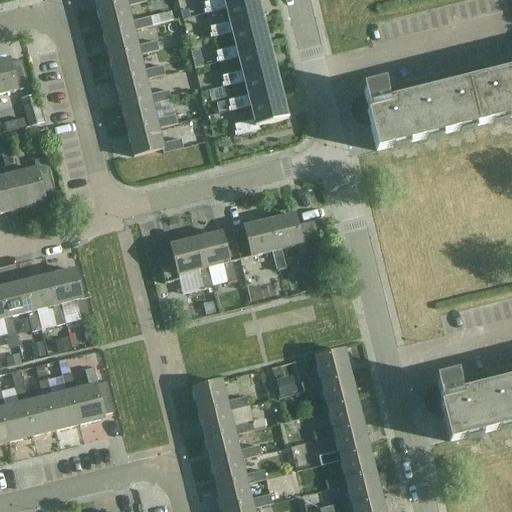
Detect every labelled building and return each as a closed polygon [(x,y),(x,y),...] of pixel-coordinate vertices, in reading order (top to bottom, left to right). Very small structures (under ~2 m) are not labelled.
[(94,0),(97,10),(127,3),(129,7),(147,3),(146,0),(94,0)] [(225,10),(224,4),(223,0),(204,5),(207,15),(225,10)] [(263,20),(258,0),(239,0),(224,4),(225,10),(229,24),(230,29),(263,20)] [(132,22),(129,7),(127,3),(97,10),(103,35),(134,27),(135,32),(153,27),(151,18),(132,22)] [(189,10),(181,13),(183,21),(191,19),(189,10)] [(173,22),(171,13),(159,16),(161,25),(173,22)] [(269,45),(263,20),(230,29),(231,35),(235,49),(236,53),(269,45)] [(231,35),(230,29),(229,24),(210,29),(213,39),(231,35)] [(153,27),(135,32),(134,27),(103,35),(109,59),(140,52),(141,56),(159,52),(153,27)] [(276,69),(269,45),(236,53),(238,59),(241,73),(242,78),(276,69)] [(238,59),(236,53),(235,49),(216,54),(219,64),(238,59)] [(191,53),(195,70),(203,68),(199,51),(191,53)] [(145,72),(141,56),(140,52),(109,59),(115,84),(146,76),(147,81),(166,76),(163,67),(145,72)] [(0,62),(0,95),(29,88),(23,61),(11,64),(10,60),(0,62)] [(282,94),(276,69),(242,78),(244,84),(247,98),(248,102),(282,94)] [(244,84),(242,78),(241,73),(222,78),(225,88),(244,84)] [(151,96),(147,81),(146,76),(115,84),(122,108),(152,100),(153,105),(172,101),(170,91),(151,96)] [(288,120),(282,94),(248,102),(250,108),(253,122),(255,129),(258,128),(288,120)] [(44,125),(37,96),(21,100),(29,129),(44,125)] [(250,108),(248,102),(247,98),(228,102),(231,113),(250,108)] [(157,120),(153,105),(152,100),(122,108),(128,133),(158,125),(159,130),(178,125),(176,116),(157,120)] [(216,105),(218,113),(227,111),(225,103),(216,105)] [(5,124),(8,133),(26,128),(24,119),(5,124)] [(259,132),(258,128),(255,129),(253,122),(235,127),(237,137),(259,132)] [(163,145),(159,130),(158,125),(128,133),(134,158),(163,151),(164,154),(184,149),(182,140),(163,145)] [(0,141),(0,144),(4,161),(13,158),(8,139),(0,141)] [(13,175),(17,174),(13,158),(4,161),(8,176),(0,178),(0,215),(22,210),(13,175)] [(22,210),(46,204),(45,200),(57,197),(47,159),(35,162),(36,169),(17,174),(13,175),(22,210)] [(277,252),(282,251),(297,247),(302,266),(325,260),(315,222),(298,227),(295,216),(270,222),(277,252)] [(287,270),(282,251),(277,252),(270,222),(244,228),(245,232),(234,235),(241,261),(273,253),(277,272),(287,270)] [(241,261),(234,235),(223,238),(222,234),(196,240),(204,270),(209,269),(224,265),(229,284),(238,282),(233,263),(241,261)] [(214,288),(209,269),(204,270),(196,240),(171,247),(172,251),(158,254),(166,285),(180,281),(179,277),(199,271),(204,290),(214,288)] [(57,307),(62,306),(77,302),(82,321),(91,319),(86,299),(82,300),(75,271),(49,277),(57,307)] [(67,325),(62,306),(57,307),(49,277),(25,283),(32,313),(37,312),(52,308),(57,327),(67,325)] [(42,331),(37,312),(32,313),(25,283),(0,289),(8,320),(13,318),(27,315),(32,334),(42,331)] [(18,337),(13,318),(8,320),(0,289),(0,321),(3,321),(8,340),(18,337)] [(55,342),(58,354),(70,351),(67,339),(55,342)] [(321,384),(351,377),(345,352),(315,359),(320,380),(302,385),(304,394),(323,389),(321,384)] [(21,365),(19,356),(6,359),(8,368),(21,365)] [(59,363),(63,377),(71,376),(67,361),(59,363)] [(44,367),(35,369),(38,378),(46,376),(44,367)] [(72,392),(80,427),(105,420),(104,417),(116,414),(108,383),(99,386),(95,370),(86,372),(90,388),(75,391),(72,392)] [(511,378),(489,383),(487,373),(447,382),(458,438),(511,426),(511,378)] [(72,392),(75,391),(72,375),(71,376),(63,377),(48,381),(52,397),(48,398),(57,432),(80,427),(72,392)] [(328,409),(358,401),(351,377),(321,384),(323,389),(327,405),(308,409),(310,418),(329,414),(328,409)] [(280,398),(293,394),(288,378),(276,381),(280,398)] [(48,398),(52,397),(48,381),(40,383),(44,399),(29,403),(25,404),(34,438),(57,432),(48,398)] [(229,408),(230,413),(249,408),(247,399),(228,403),(223,382),(193,390),(199,415),(229,408)] [(25,404),(29,403),(25,387),(17,389),(20,405),(5,409),(2,410),(10,444),(34,438),(25,404)] [(2,410),(5,409),(1,393),(0,393),(0,446),(10,444),(2,410)] [(334,433),(364,426),(358,401),(328,409),(329,414),(333,429),(314,433),(316,443),(335,438),(334,433)] [(234,428),(230,413),(229,408),(199,415),(205,440),(235,432),(236,437),(256,433),(253,423),(234,428)] [(340,458),(370,450),(364,426),(334,433),(335,438),(339,453),(320,458),(323,467),(341,463),(340,458)] [(240,452),(236,437),(235,432),(205,440),(211,464),(241,457),(243,462),(262,457),(259,447),(240,452)] [(346,482),(376,475),(370,450),(340,458),(341,463),(345,478),(326,482),(329,492),(347,487),(346,482)] [(246,477),(243,462),(241,457),(211,464),(218,489),(247,481),(249,486),(268,481),(265,472),(246,477)] [(319,511),(351,511),(354,511),(352,507),(382,499),(376,475),(346,482),(347,487),(351,502),(319,510),(319,511)] [(252,501),(249,486),(247,481),(218,489),(223,511),(227,511),(254,506),(255,511),(274,506),(272,496),(252,501)] [(385,511),(382,499),(352,507),(354,511),(353,511),(385,511)]
